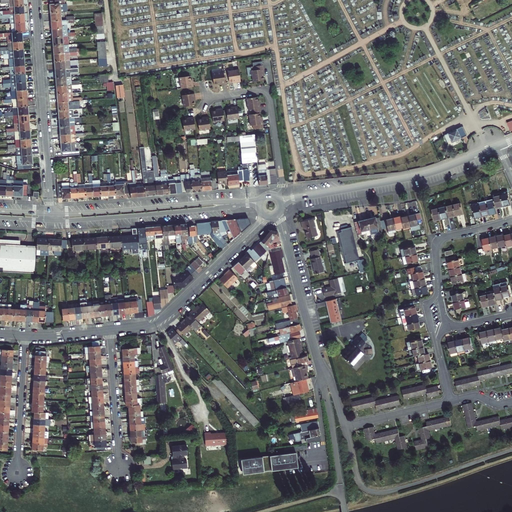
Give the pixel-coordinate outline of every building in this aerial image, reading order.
[(50,5),(50,13),(61,12),(66,12),(64,0),(61,0),(51,1),(51,5),(50,5)] [(23,6),(14,7),(9,7),(9,11),(3,11),(3,15),(24,13),(23,6)] [(50,13),(51,21),(62,21),(61,12),(50,13)] [(24,13),(3,15),(1,15),(0,15),(0,18),(2,19),(10,18),(10,24),(11,24),(25,23),(24,13)] [(94,18),(95,26),(102,25),(101,17),(94,18)] [(62,21),(51,21),(52,30),(67,28),(67,23),(75,22),(74,19),(66,20),(62,21)] [(11,24),(12,33),(22,32),(26,32),(25,23),(11,24)] [(95,26),(96,35),(103,34),(102,25),(95,26)] [(52,30),(52,38),(63,37),(68,37),(76,36),(75,33),(67,34),(67,28),(52,30)] [(23,41),(22,32),(12,33),(13,42),(23,41)] [(52,38),(53,46),(64,45),(63,37),(52,38)] [(13,42),(13,51),(24,50),(23,41),(13,42)] [(96,42),(97,51),(105,50),(104,42),(96,42)] [(53,46),(53,54),(64,53),(69,53),(77,52),(76,49),(69,49),(69,45),(64,45),(53,46)] [(8,59),(14,58),(24,58),(24,50),(13,51),(8,51),(0,52),(0,55),(8,55),(8,59)] [(105,50),(97,51),(98,59),(106,58),(105,50)] [(53,54),(54,62),(65,61),(70,61),(69,56),(77,55),(77,52),(69,53),(64,53),(53,54)] [(8,59),(9,67),(25,66),(24,58),(14,58),(8,59)] [(106,58),(98,59),(98,67),(108,66),(107,61),(106,61),(106,58)] [(54,62),(55,70),(66,69),(65,61),(54,62)] [(253,70),(250,71),(252,82),(263,80),(262,76),(262,74),(263,74),(262,65),(252,67),(253,70)] [(9,70),(10,75),(25,74),(25,66),(9,67),(1,67),(2,71),(9,70)] [(55,70),(55,78),(66,78),(66,69),(55,70)] [(235,82),(240,82),(238,69),(227,71),(228,82),(232,81),(234,81),(235,82)] [(219,85),(224,84),(223,72),(211,73),(213,84),(217,83),(219,83),(219,85)] [(25,74),(10,75),(10,80),(2,81),(3,84),(10,83),(16,83),(26,82),(25,74)] [(99,75),(100,83),(108,83),(107,74),(99,75)] [(180,89),(193,87),(192,82),(190,82),(190,80),(189,76),(179,78),(180,89)] [(55,78),(56,87),(67,86),(72,86),(80,85),(79,82),(71,82),(71,77),(66,78),(55,78)] [(26,82),(16,83),(16,91),(27,90),(26,82)] [(56,87),(56,95),(68,94),(72,94),(73,94),(73,89),(80,89),(80,85),(72,86),(67,86),(56,87)] [(115,86),(117,98),(124,98),(123,85),(115,86)] [(27,90),(16,91),(17,99),(27,98),(27,90)] [(195,98),(194,93),(182,96),(183,107),(194,105),(193,101),(193,99),(195,98)] [(56,95),(57,103),(68,102),(73,102),(81,101),(80,98),(73,98),(73,94),(72,94),(68,94),(56,95)] [(250,113),(260,112),(258,103),(257,103),(257,101),(256,97),(245,99),(247,110),(249,110),(250,113)] [(17,99),(12,99),(4,100),(4,103),(12,102),(12,107),(17,107),(28,106),(27,98),(17,99)] [(57,103),(58,111),(69,110),(74,110),(73,102),(68,102),(57,103)] [(17,107),(18,115),(29,114),(28,106),(17,107)] [(238,116),(236,107),(231,107),(231,109),(229,109),(225,110),(227,121),(238,119),(238,116)] [(491,121),(493,120),(489,107),(487,107),(487,109),(481,112),(480,114),(481,114),(479,115),(481,120),(483,120),(484,121),(491,120),(491,121)] [(223,121),(221,109),(216,109),(217,111),(215,111),(210,112),(212,123),(223,121)] [(58,111),(58,119),(69,118),(69,110),(58,111)] [(252,129),(262,128),(261,119),(260,119),(259,117),(258,113),(248,115),(250,126),(252,126),(252,129)] [(18,115),(19,123),(29,122),(29,114),(18,115)] [(209,129),(207,117),(202,118),(203,119),(201,119),(197,120),(198,131),(209,129)] [(58,119),(59,127),(70,126),(75,126),(74,118),(69,118),(58,119)] [(194,130),(192,118),(187,118),(188,120),(186,120),(181,121),(183,131),(194,130)] [(19,123),(19,131),(30,130),(29,122),(19,123)] [(59,127),(60,135),(71,134),(75,134),(84,133),(84,130),(75,130),(75,126),(70,126),(59,127)] [(462,137),(466,135),(462,127),(457,129),(461,138),(462,137)] [(457,129),(444,135),(447,141),(450,139),(451,142),(461,138),(457,129)] [(30,130),(19,131),(20,139),(31,138),(30,130)] [(60,135),(60,144),(71,143),(74,142),(77,142),(76,137),(84,136),(84,133),(75,134),(71,134),(60,135)] [(254,135),(239,136),(239,141),(242,165),(257,163),(254,135)] [(31,138),(20,139),(21,147),(31,146),(31,138)] [(71,143),(60,144),(61,151),(62,156),(63,156),(73,155),(78,154),(78,150),(74,151),(74,142),(71,143)] [(31,146),(21,147),(15,148),(8,148),(8,151),(16,150),(16,155),(32,154),(31,146)] [(33,163),(32,154),(16,155),(17,169),(29,168),(32,168),(31,163),(33,163)] [(143,181),(145,196),(156,195),(155,184),(148,185),(146,174),(144,163),(141,163),(143,181)] [(257,165),(259,186),(268,185),(266,170),(266,164),(257,165)] [(159,167),(161,179),(163,195),(169,194),(167,179),(167,178),(165,166),(159,167)] [(190,174),(190,177),(191,192),(201,191),(201,182),(200,175),(194,175),(194,169),(189,170),(190,174)] [(228,185),(228,186),(239,185),(239,182),(243,182),(242,171),(238,172),(238,174),(227,175),(228,185)] [(217,173),(218,184),(225,183),(225,185),(228,185),(227,175),(227,172),(217,173)] [(167,179),(169,194),(182,193),(180,179),(180,174),(173,175),(173,177),(173,179),(167,179)] [(191,192),(190,177),(184,178),(184,179),(180,179),(182,193),(191,192)] [(156,184),(155,184),(156,195),(163,195),(161,179),(155,180),(156,184)] [(114,184),(114,186),(115,194),(123,194),(123,193),(129,192),(127,180),(122,181),(122,184),(114,184)] [(201,191),(216,190),(215,180),(211,181),(201,182),(201,191)] [(12,186),(12,196),(20,197),(20,196),(25,196),(25,185),(21,185),(21,181),(12,181),(12,186)] [(143,181),(135,182),(137,197),(145,196),(143,181)] [(70,185),(58,186),(58,198),(62,198),(62,199),(71,198),(70,185)] [(77,185),(70,185),(71,198),(78,198),(77,189),(77,185)] [(107,186),(99,187),(100,196),(107,195),(107,186)] [(115,194),(114,186),(107,186),(107,195),(115,194)] [(93,196),(92,187),(84,188),(85,197),(93,196)] [(99,187),(92,187),(93,196),(100,196),(99,187)] [(84,188),(77,189),(78,198),(85,197),(84,188)] [(508,194),(501,196),(503,206),(510,205),(508,194)] [(494,198),(496,208),(503,206),(501,196),(493,197),(494,198)] [(497,213),(496,208),(494,198),(486,200),(490,215),(497,213)] [(490,215),(486,200),(479,202),(480,205),(482,217),(490,215)] [(454,205),(456,216),(464,215),(461,203),(454,205)] [(454,205),(446,207),(449,218),(456,216),(454,205)] [(480,205),(473,207),(475,218),(482,217),(480,205)] [(439,208),(442,220),(449,218),(446,207),(439,208)] [(434,221),(442,220),(439,208),(432,210),(434,221)] [(416,214),(408,215),(411,227),(411,229),(412,231),(421,228),(420,224),(419,224),(418,220),(423,219),(421,213),(416,214)] [(408,215),(401,217),(403,227),(404,228),(411,227),(408,215)] [(393,218),(396,228),(403,227),(401,217),(401,216),(393,218)] [(248,218),(235,219),(241,232),(251,223),(248,218)] [(367,220),(370,230),(379,228),(378,227),(382,226),(381,221),(380,218),(376,218),(367,220)] [(388,227),(388,230),(396,228),(393,218),(386,219),(381,221),(382,226),(382,229),(388,227)] [(241,232),(235,219),(222,220),(224,227),(225,226),(227,230),(229,229),(233,238),(229,239),(230,242),(241,232)] [(313,219),(301,221),(303,229),(305,228),(307,238),(317,235),(313,219)] [(211,221),(211,222),(212,233),(225,247),(227,245),(221,238),(227,233),(224,227),(222,220),(211,221)] [(356,224),(358,233),(370,230),(367,220),(359,222),(359,223),(356,224)] [(196,225),(197,235),(207,234),(222,250),(225,247),(212,233),(211,222),(201,223),(201,225),(196,225)] [(167,226),(168,236),(175,235),(174,225),(167,226)] [(186,226),(187,237),(187,240),(188,241),(198,240),(198,239),(197,235),(196,225),(186,226)] [(162,226),(153,227),(154,241),(154,243),(162,243),(162,240),(163,240),(162,226)] [(153,227),(144,228),(146,242),(146,244),(154,243),(154,241),(153,227)] [(339,231),(347,263),(359,261),(360,260),(360,259),(353,229),(353,227),(342,230),(339,231)] [(132,235),(121,236),(122,247),(122,249),(131,248),(131,252),(139,251),(136,228),(132,229),(132,235)] [(146,242),(144,228),(137,228),(139,238),(142,237),(143,248),(147,248),(146,244),(146,242)] [(268,233),(261,241),(266,245),(269,242),(270,243),(273,239),(274,237),(279,236),(277,232),(270,230),(268,233)] [(347,263),(339,231),(337,231),(345,263),(347,263)] [(497,236),(499,247),(507,246),(504,236),(504,235),(497,236)] [(121,236),(109,237),(110,248),(122,247),(121,236)] [(497,236),(489,238),(492,249),(499,247),(497,236)] [(96,238),(97,249),(101,249),(110,248),(109,237),(96,238)] [(97,249),(96,238),(85,239),(85,250),(97,249)] [(492,249),(489,238),(482,240),(485,251),(492,249)] [(0,239),(0,271),(34,273),(35,254),(36,246),(19,245),(11,244),(12,240),(0,239)] [(49,250),(49,240),(36,239),(36,246),(35,254),(49,255),(49,250)] [(85,239),(72,240),(73,250),(85,250),(85,239)] [(62,240),(49,240),(49,250),(61,251),(61,248),(67,249),(67,241),(62,240)] [(250,249),(245,253),(247,254),(254,262),(270,248),(269,248),(266,245),(261,241),(251,251),(250,249)] [(398,259),(403,258),(417,254),(415,247),(402,250),(401,247),(396,249),(398,259)] [(270,252),(275,274),(284,272),(281,257),(283,257),(282,249),(270,252)] [(318,249),(310,251),(312,259),(311,259),(314,273),(323,271),(318,249)] [(254,262),(247,254),(243,258),(250,266),(250,265),(251,266),(252,267),(256,264),(254,262)] [(417,254),(403,258),(404,264),(419,261),(417,254)] [(199,258),(195,261),(200,266),(203,263),(199,258)] [(250,266),(243,258),(238,262),(245,270),(250,266)] [(449,270),(460,267),(458,260),(447,262),(449,270)] [(200,266),(195,261),(190,265),(195,271),(200,266)] [(246,272),(245,270),(238,262),(233,267),(240,275),(242,272),(244,274),(246,272)] [(191,275),(195,271),(190,265),(185,269),(185,270),(186,270),(191,275)] [(451,277),(461,275),(460,267),(449,270),(451,277)] [(410,282),(413,282),(424,279),(422,271),(415,273),(414,268),(407,270),(410,282)] [(173,286),(174,290),(184,289),(193,279),(190,276),(191,275),(186,270),(185,270),(186,272),(180,278),(173,279),(173,286)] [(230,271),(219,280),(227,289),(238,279),(230,271)] [(461,275),(451,277),(452,284),(466,281),(464,274),(461,275)] [(269,281),(271,291),(286,287),(284,277),(269,281)] [(339,293),(336,279),(335,279),(328,280),(330,287),(321,289),(323,297),(339,293)] [(424,279),(413,282),(415,289),(426,287),(424,279)] [(288,293),(286,287),(271,291),(264,293),(265,296),(269,295),(277,293),(278,296),(288,293)] [(426,287),(415,289),(412,290),(413,297),(427,294),(426,287)] [(509,287),(502,288),(505,299),(511,298),(509,287)] [(495,292),(496,295),(497,301),(505,299),(502,288),(495,290),(495,292)] [(168,296),(168,293),(167,289),(159,290),(161,299),(161,305),(168,299),(168,296)] [(454,303),(468,300),(466,292),(452,295),(454,303)] [(267,305),(268,309),(291,303),(289,295),(273,299),(274,303),(267,305)] [(488,296),(491,307),(498,305),(497,301),(496,295),(488,296)] [(483,309),(491,307),(488,296),(481,298),(483,309)] [(113,316),(111,300),(111,297),(105,297),(106,306),(107,316),(113,316)] [(88,319),(86,303),(86,299),(80,300),(81,308),(82,319),(88,319)] [(161,305),(161,299),(153,300),(153,303),(155,316),(162,311),(161,305)] [(340,320),(334,299),(324,301),(329,323),(340,320)] [(468,300),(454,303),(456,310),(470,307),(469,299),(468,300)] [(155,316),(153,303),(146,304),(147,307),(148,318),(155,316)] [(189,313),(197,322),(209,311),(202,303),(198,307),(193,311),(192,310),(189,313)] [(279,329),(284,328),(283,327),(298,323),(297,318),(295,310),(297,309),(296,304),(286,306),(289,319),(290,320),(277,323),(279,329)] [(401,319),(405,318),(416,315),(414,308),(399,312),(401,319)] [(201,326),(197,322),(189,313),(186,316),(186,318),(184,319),(184,320),(192,328),(195,331),(201,326)] [(406,325),(417,322),(416,315),(405,318),(406,325)] [(192,328),(184,320),(181,323),(182,324),(177,328),(182,333),(184,335),(192,328)] [(406,325),(408,332),(419,330),(417,322),(406,325)] [(284,328),(285,334),(301,329),(300,324),(284,328)] [(171,327),(165,332),(172,343),(176,339),(177,339),(181,344),(184,341),(175,331),(171,327)] [(502,328),(495,329),(497,340),(505,339),(503,330),(502,328)] [(511,339),(511,336),(510,328),(503,330),(505,339),(505,341),(511,339)] [(497,340),(495,329),(487,331),(490,342),(497,340)] [(283,341),(301,337),(299,331),(281,336),(281,335),(268,339),(269,342),(282,339),(283,341)] [(490,342),(487,331),(480,333),(483,347),(491,346),(490,342)] [(355,338),(352,341),(350,344),(351,345),(340,357),(348,364),(358,352),(357,351),(363,344),(356,337),(355,338)] [(287,341),(291,358),(302,355),(300,347),(301,347),(299,338),(287,341)] [(470,338),(463,339),(465,350),(466,353),(473,352),(473,349),(470,338)] [(465,350),(463,339),(456,341),(458,352),(459,355),(466,353),(465,350)] [(412,349),(423,347),(421,340),(411,342),(411,345),(408,346),(409,350),(412,349)] [(458,352),(456,341),(448,343),(451,354),(458,352)] [(172,369),(162,346),(157,348),(164,365),(159,366),(162,373),(172,369)] [(414,356),(419,355),(425,354),(423,347),(412,349),(414,356)] [(36,351),(35,362),(46,362),(49,362),(49,357),(46,356),(46,352),(36,351)] [(358,352),(348,364),(352,367),(362,356),(358,352)] [(420,363),(431,360),(430,353),(425,354),(419,355),(420,363)] [(292,368),(306,364),(312,363),(311,359),(308,360),(307,355),(290,360),(292,368)] [(433,367),(431,360),(420,363),(422,370),(433,367)] [(307,369),(306,364),(292,368),(291,368),(294,376),(295,376),(297,381),(305,379),(308,378),(305,370),(307,369)] [(457,390),(469,388),(481,385),(480,380),(482,380),(483,380),(491,378),(499,376),(500,376),(503,375),(505,375),(506,374),(511,372),(511,364),(501,367),(489,369),(478,372),(479,376),(467,379),(455,382),(457,390)] [(0,374),(11,375),(11,368),(0,367),(0,374)] [(161,373),(155,376),(158,403),(164,402),(161,373)] [(236,408),(239,410),(241,412),(243,415),(245,417),(247,419),(249,421),(251,424),(253,426),(258,421),(256,419),(254,417),(252,414),(250,412),(248,410),(246,408),(244,405),(242,403),(239,401),(237,398),(235,396),(233,394),(231,391),(229,389),(227,387),(225,385),(222,382),(220,380),(218,378),(217,376),(212,381),(213,383),(215,385),(217,387),(220,390),(222,392),(224,394),(226,396),(228,399),(230,401),(232,403),(234,406),(236,408)] [(293,395),(298,394),(306,392),(306,389),(307,389),(305,379),(297,381),(290,383),(293,395)] [(424,385),(412,388),(401,390),(403,399),(414,396),(426,394),(427,398),(439,395),(437,386),(425,389),(424,385)] [(300,402),(298,394),(293,395),(286,397),(288,405),(300,402)] [(352,411),(364,408),(375,406),(376,410),(388,407),(399,404),(397,396),(386,398),(374,401),(373,397),(362,400),(351,403),(352,411)] [(511,418),(500,421),(499,417),(487,420),(480,421),(478,422),(476,422),(475,419),(475,417),(474,415),(474,413),(473,411),(471,403),(463,405),(466,417),(469,428),(477,426),(478,431),(489,428),(501,425),(502,429),(511,426),(511,418)] [(294,415),(295,421),(318,417),(316,408),(293,412),(294,415)] [(428,447),(427,439),(430,438),(428,431),(440,428),(452,425),(450,417),(438,420),(426,422),(427,426),(419,428),(420,431),(420,433),(422,440),(418,441),(417,441),(414,442),(416,449),(428,447)] [(190,436),(196,429),(190,425),(185,431),(190,436)] [(398,429),(386,432),(378,434),(377,434),(375,435),(374,431),(374,429),(373,427),(365,429),(368,441),(376,439),(377,443),(388,440),(395,439),(398,450),(407,448),(405,440),(404,439),(404,437),(400,438),(398,429)] [(289,435),(290,440),(295,439),(295,441),(305,438),(306,443),(321,440),(320,435),(319,428),(289,435)] [(226,444),(225,433),(210,434),(204,434),(205,446),(226,444)] [(144,435),(130,436),(130,443),(141,442),(141,444),(145,444),(145,435),(144,435)] [(185,445),(171,446),(172,457),(172,459),(171,459),(171,469),(186,468),(186,461),(183,461),(183,455),(186,455),(185,445)] [(296,452),(240,459),(242,474),(298,467),(296,452)]
